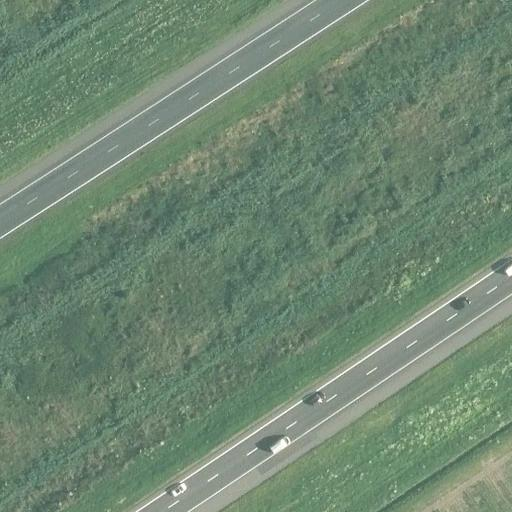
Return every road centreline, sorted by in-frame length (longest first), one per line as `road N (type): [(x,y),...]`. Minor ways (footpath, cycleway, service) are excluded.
road 1 (motorway): [(163,511),(511,278)]
road 2 (motorway): [(315,0),(0,198)]
